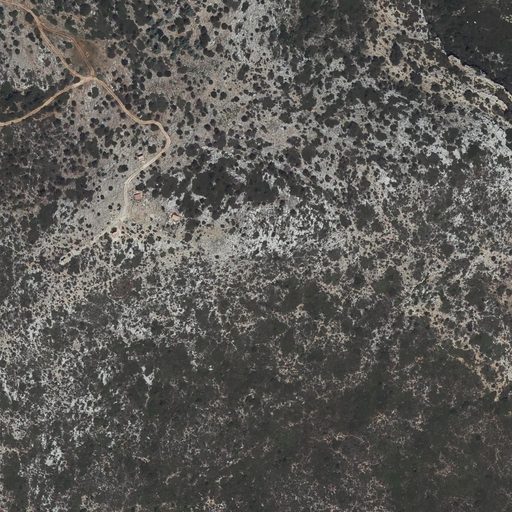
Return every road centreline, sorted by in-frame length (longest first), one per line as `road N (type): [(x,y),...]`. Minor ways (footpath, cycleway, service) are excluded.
road 1 (track): [(85,79),(99,79),(138,121),(156,122),(169,142),(125,181),(121,216),(71,253)]
road 2 (track): [(2,0),(33,14),(64,63),(85,79),(0,125)]
